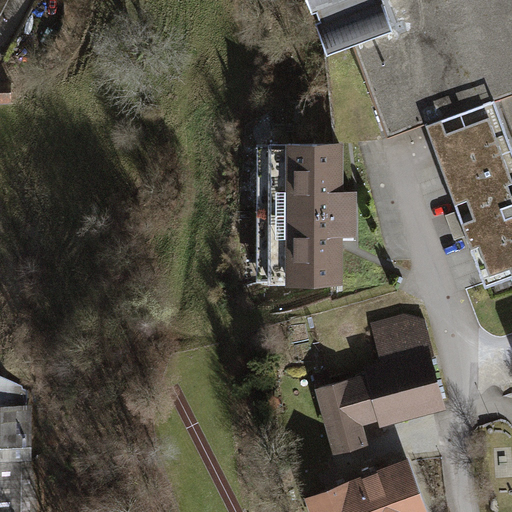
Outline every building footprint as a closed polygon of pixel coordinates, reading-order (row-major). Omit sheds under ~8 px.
[(511,0),(310,0),(325,39),(349,30),(384,127),(426,114),(499,87),(511,122),(511,0)] [(11,81),(0,81),(0,105),(12,105),(11,81)] [(511,122),(499,87),(426,114),(465,219),(488,284),(511,275),(511,122)] [(342,188),(343,143),(259,142),(258,280),(343,281),(343,234),(357,234),(357,188),(342,188)] [(366,372),(314,386),(332,451),(367,442),(362,422),(379,417),(381,423),(445,405),(432,357),(436,355),(425,317),(402,313),(371,322),(381,359),(363,363),(366,372)] [(0,374),(0,511),(37,511),(36,483),(31,458),(30,392),(0,374)] [(427,511),(407,454),(303,491),(310,511),(427,511)]
